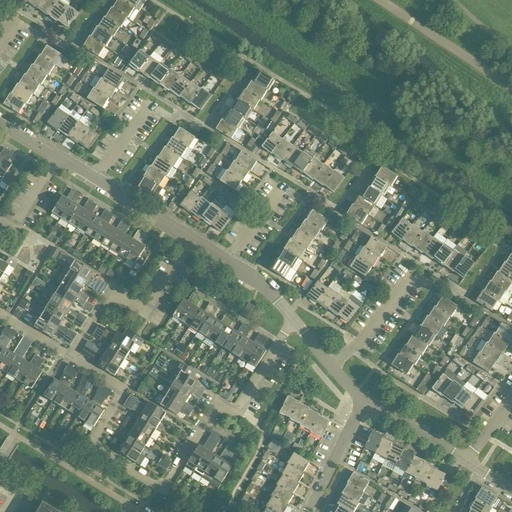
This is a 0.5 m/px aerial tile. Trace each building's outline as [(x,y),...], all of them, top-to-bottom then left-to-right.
[(36,10),(36,9),(43,0),(27,0),(27,1),(27,2),(26,3),(36,10)] [(54,0),(43,0),(36,9),(46,17),(47,16),(56,23),(57,22),(67,29),(78,15),(67,7),(57,0),(56,1),(54,0)] [(110,8),(127,19),(133,9),(134,9),(119,0),(116,0),(111,9),(110,8)] [(119,0),(134,9),(139,0),(119,0)] [(103,18),(119,28),(125,19),(126,19),(127,19),(110,8),(104,19),(103,18)] [(153,17),(157,20),(162,12),(158,9),(153,17)] [(145,27),(149,30),(154,22),(146,16),(143,22),(147,24),(145,27)] [(96,27),(95,28),(112,38),(118,28),(119,29),(119,28),(103,18),(97,28),(96,27)] [(88,37),(105,47),(111,38),(112,38),(95,28),(89,37),(88,37)] [(138,37),(142,39),(147,31),(143,29),(141,32),(138,37)] [(162,41),(155,35),(152,39),(160,45),(162,41)] [(105,47),(88,37),(81,48),(97,58),(104,47),(105,48),(105,47)] [(131,46),(135,49),(140,41),(136,38),(131,46)] [(163,45),(170,51),(173,48),(165,41),(163,45)] [(39,56),(56,66),(62,56),(47,46),(40,56),(39,56)] [(123,56),(127,58),(132,50),(125,46),(122,52),(125,54),(123,56)] [(173,51),(180,57),(183,54),(175,48),(173,51)] [(128,66),(138,74),(150,58),(149,58),(149,59),(139,51),(128,66)] [(183,58),(190,64),(193,60),(186,54),(183,58)] [(32,65),(32,66),(49,76),(55,66),(55,67),(56,66),(39,56),(33,66),(32,65)] [(113,64),(117,66),(122,58),(118,56),(113,64)] [(139,73),(148,80),(160,65),(160,64),(159,65),(150,58),(138,74),(139,73)] [(88,72),(92,74),(97,66),(98,67),(99,64),(94,61),(88,72)] [(194,64),(201,70),(204,66),(196,61),(194,64)] [(150,79),(159,86),(170,71),(170,70),(169,71),(160,65),(148,80),(149,80),(150,79)] [(25,75),(24,75),(41,85),(47,76),(48,76),(49,76),(32,66),(26,75),(25,75)] [(74,74),(77,76),(82,68),(79,66),(74,74)] [(203,71),(211,76),(214,73),(206,67),(205,68),(203,71)] [(101,79),(117,90),(124,80),(104,68),(99,77),(101,79)] [(160,86),(169,93),(181,77),(180,77),(179,78),(170,71),(159,86),(160,86)] [(251,81),(250,81),(268,91),(274,81),(258,71),(252,81),(251,81)] [(81,81),(85,84),(90,76),(85,73),(81,81)] [(214,77),(222,83),(225,79),(217,74),(214,77)] [(24,75),(18,85),(33,94),(39,98),(45,88),(41,86),(41,85),(24,75)] [(66,84),(69,86),(74,78),(71,76),(66,84)] [(170,92),(179,99),(191,83),(190,84),(181,77),(169,93),(170,92)] [(94,89),(110,100),(116,90),(117,91),(117,90),(101,79),(95,89),(94,89)] [(244,90),(243,91),(260,101),(266,91),(267,92),(268,91),(250,81),(244,91),(244,90)] [(73,91),(77,94),(82,86),(78,83),(73,91)] [(180,98),(189,105),(201,90),(201,89),(200,90),(191,83),(179,99),(180,99),(180,98)] [(18,85),(17,84),(11,94),(10,94),(3,104),(19,114),(26,104),(33,94),(18,85)] [(58,93),(62,96),(67,88),(63,86),(58,93)] [(110,100),(94,89),(87,100),(102,110),(108,100),(109,100),(110,100)] [(190,105),(200,112),(214,94),(208,89),(205,93),(201,90),(189,105),(190,105)] [(236,100),(253,111),(258,101),(260,102),(260,101),(243,91),(237,101),(236,100)] [(286,100),(290,102),(295,94),(291,92),(286,100)] [(51,103),(55,105),(60,98),(56,95),(51,103)] [(79,101),(72,95),(69,99),(76,105),(79,101)] [(229,109),(229,110),(245,120),(251,110),(252,111),(253,111),(236,100),(230,110),(229,109)] [(79,106),(87,111),(90,107),(82,102),(79,106)] [(278,110),(282,112),(287,105),(283,102),(278,110)] [(44,112),(48,115),(52,107),(49,105),(44,112)] [(89,112),(97,118),(100,114),(92,108),(89,112)] [(47,124),(56,131),(68,116),(68,115),(67,116),(58,109),(47,124)] [(68,116),(56,131),(57,132),(58,131),(67,137),(78,122),(82,118),(72,110),(70,113),(68,116)] [(222,119),(221,119),(238,130),(244,120),(245,121),(245,120),(229,110),(223,120),(222,119)] [(34,120),(38,123),(42,115),(39,112),(34,120)] [(271,119),(275,122),(280,114),(276,112),(271,119)] [(296,121),(289,116),(287,114),(284,118),(293,125),(296,121)] [(100,119),(108,124),(111,120),(103,115),(100,119)] [(238,130),(221,119),(215,130),(230,140),(236,129),(238,130)] [(264,129),(268,132),(273,124),(269,121),(264,129)] [(68,137),(77,144),(89,128),(88,128),(87,129),(78,122),(67,137),(67,138),(68,137)] [(296,126),(303,131),(306,127),(299,122),(296,126)] [(89,128),(77,144),(78,143),(88,151),(99,136),(98,136),(89,128)] [(172,137),(171,138),(188,148),(195,138),(179,128),(173,138),(172,137)] [(306,132),(314,138),(317,134),(309,128),(306,132)] [(256,139),(260,141),(265,133),(261,131),(256,139)] [(261,147),(271,155),(282,139),(281,140),(272,133),(261,147)] [(317,138),(324,144),(327,140),(319,135),(317,138)] [(164,147),(181,158),(187,148),(188,149),(188,148),(171,138),(165,148),(164,147)] [(246,146),(250,149),(255,141),(251,138),(246,146)] [(272,155),(281,162),(293,146),(292,145),(292,146),(282,139),(271,155),(271,156),(272,155)] [(327,145),(334,150),(337,147),(330,141),(327,145)] [(221,154),(225,157),(230,148),(226,146),(221,154)] [(282,161),(291,168),(303,152),(302,153),(293,146),(281,162),(282,161)] [(157,157),(156,157),(173,167),(179,158),(181,158),(164,147),(158,157),(157,157)] [(337,151),(344,156),(347,153),(340,147),(337,151)] [(206,156),(210,159),(215,150),(211,148),(206,156)] [(8,152),(0,164),(0,182),(0,183),(1,181),(6,185),(14,173),(8,170),(11,166),(7,163),(12,154),(8,152)] [(234,162),(233,162),(250,172),(256,162),(241,152),(235,162),(234,162)] [(292,167),(301,174),(313,158),(312,159),(303,152),(291,168),(292,168),(292,167)] [(348,158),(355,163),(358,160),(351,154),(348,158)] [(213,164),(217,166),(222,158),(218,156),(213,164)] [(149,166),(166,177),(172,167),(173,168),(173,167),(156,157),(151,166),(149,166)] [(203,158),(203,159),(202,157),(199,157),(197,159),(199,162),(201,162),(198,166),(202,169),(207,161),(203,158)] [(303,173),(312,181),(324,165),(323,164),(322,165),(313,158),(301,174),(302,174),(303,173)] [(226,171),(226,172),(242,182),(249,172),(250,173),(250,172),(233,162),(227,172),(226,171)] [(313,180),(322,187),(334,171),(333,171),(333,172),(324,165),(312,181),(313,180)] [(142,175),(142,176),(159,186),(165,177),(166,177),(149,166),(143,176),(142,175)] [(215,168),(212,166),(211,166),(206,174),(210,176),(215,168)] [(375,176),(374,176),(391,187),(397,176),(382,166),(376,176),(375,176)] [(192,176),(195,178),(200,170),(196,168),(192,176)] [(334,171),(322,187),(323,186),(333,193),(344,179),(334,171)] [(242,182),(226,172),(219,182),(235,192),(241,182),(242,183),(242,182)] [(159,186),(142,176),(135,186),(155,199),(162,189),(159,187),(159,186)] [(367,185),(367,186),(383,196),(389,186),(390,187),(391,187),(374,176),(368,186),(367,185)] [(187,187),(188,187),(193,179),(189,177),(184,185),(187,187)] [(202,182),(209,188),(212,184),(205,178),(202,182)] [(212,188),(220,194),(222,191),(215,185),(212,188)] [(360,195),(359,195),(376,206),(382,196),(383,197),(383,196),(367,186),(361,196),(360,195)] [(177,195),(181,197),(185,189),(182,187),(177,195)] [(409,195),(413,198),(418,189),(414,187),(409,195)] [(51,214),(60,219),(76,193),(71,190),(66,199),(61,197),(51,214)] [(223,195),(230,200),(233,197),(225,191),(223,195)] [(179,207),(189,214),(201,198),(200,198),(200,199),(191,192),(179,207)] [(60,219),(68,224),(78,207),(74,205),(80,196),(76,193),(60,219)] [(352,205),(369,215),(375,206),(376,206),(359,195),(353,206),(352,205)] [(169,205),(174,207),(179,199),(174,196),(169,205)] [(402,205),(406,207),(411,200),(407,197),(402,205)] [(190,214),(200,221),(211,205),(210,206),(201,198),(189,214),(190,215),(190,214)] [(233,201),(241,207),(244,204),(236,198),(233,201)] [(68,224),(76,229),(92,203),(88,200),(82,209),(78,207),(68,224)] [(427,208),(419,202),(417,205),(424,211),(427,208)] [(76,229),(84,234),(95,217),(91,215),(96,206),(92,203),(76,229)] [(201,220),(210,227),(222,211),(221,211),(220,212),(211,205),(200,221),(201,220)] [(369,215),(352,205),(346,216),(361,225),(367,215),(368,216),(369,215)] [(394,214),(398,217),(403,209),(399,207),(394,214)] [(427,212),(434,218),(437,214),(429,208),(427,212)] [(84,234),(93,239),(109,213),(104,210),(98,219),(95,217),(84,234)] [(222,211),(210,227),(211,226),(221,233),(232,219),(222,211)] [(304,221),(321,231),(327,221),(312,211),(305,221),(304,221)] [(93,239),(101,245),(112,228),(108,225),(113,216),(109,213),(93,239)] [(437,218),(444,224),(447,220),(440,214),(437,218)] [(387,224),(391,227),(396,219),(392,216),(387,224)] [(391,234),(401,242),(413,226),(412,226),(411,227),(402,220),(391,234)] [(101,245),(110,250),(126,224),(121,221),(115,230),(112,228),(101,245)] [(297,230),(313,241),(319,231),(320,232),(321,231),(304,221),(298,231),(297,230)] [(447,224),(455,230),(457,227),(450,221),(447,224)] [(110,250),(117,255),(128,238),(124,235),(129,226),(126,224),(110,250)] [(377,232),(381,234),(386,226),(382,224),(377,232)] [(402,241),(411,248),(423,232),(422,233),(413,226),(401,242),(402,241)] [(458,231),(465,236),(468,233),(460,227),(458,231)] [(290,239),(289,240),(306,250),(312,241),(313,242),(313,241),(297,230),(291,240),(290,239)] [(117,255),(126,260),(142,234),(137,231),(132,240),(128,238),(117,255)] [(338,239),(342,242),(347,234),(343,231),(338,239)] [(413,247),(422,254),(433,239),(433,238),(432,239),(423,232),(411,248),(412,248),(413,247)] [(351,241),(355,243),(360,235),(355,233),(351,241)] [(51,234),(47,240),(50,241),(55,244),(55,245),(58,239),(51,234)] [(142,234),(126,260),(134,265),(131,270),(137,274),(147,257),(141,253),(144,248),(140,245),(146,236),(142,234)] [(468,237),(475,243),(478,239),(470,234),(468,237)] [(364,248),(380,259),(387,248),(371,238),(365,248),(364,248)] [(423,254),(432,260),(443,245),(442,246),(433,239),(422,254),(422,255),(423,254)] [(282,249),(299,260),(305,250),(306,251),(306,250),(289,240),(283,249),(282,249)] [(479,244),(486,249),(489,246),(481,240),(479,244)] [(331,249),(335,251),(340,243),(336,241),(331,249)] [(343,250),(348,252),(352,245),(348,242),(343,250)] [(433,260),(442,267),(454,251),(453,251),(453,252),(443,245),(432,260),(432,261),(433,260)] [(54,248),(51,253),(56,257),(59,251),(54,248)] [(357,257),(356,258),(373,268),(379,259),(380,259),(364,248),(358,258),(357,257)] [(275,258),(275,259),(291,269),(297,260),(299,260),(282,249),(276,259),(275,258)] [(74,251),(72,255),(80,260),(82,256),(79,254),(75,252),(74,251)] [(323,258),(327,261),(332,253),(328,251),(323,258)] [(443,266),(452,273),(464,258),(464,257),(463,258),(454,251),(442,267),(443,267),(443,266)] [(336,260),(340,262),(345,254),(341,252),(336,260)] [(503,262),(503,263),(511,268),(511,253),(504,263),(503,262)] [(17,264),(0,254),(0,272),(4,274),(9,266),(14,270),(17,264)] [(373,268),(356,258),(350,268),(365,278),(371,268),(373,269),(373,268)] [(464,258),(452,273),(453,273),(454,272),(463,280),(474,265),(464,258)] [(291,269),(275,259),(268,269),(284,279),(290,269),(291,270),(291,269)] [(316,268),(320,270),(325,263),(321,260),(316,268)] [(75,261),(70,269),(96,285),(99,281),(90,275),(92,271),(75,261)] [(102,263),(98,271),(104,275),(109,267),(102,263)] [(342,269),(334,263),(332,267),(339,273),(342,269)] [(496,272),(511,282),(511,268),(503,263),(497,273),(496,272)] [(70,269),(65,277),(82,288),(84,284),(94,289),(96,285),(70,269)] [(309,277),(313,280),(318,272),(314,270),(309,277)] [(342,273),(349,279),(352,275),(345,270),(342,273)] [(27,271),(24,276),(30,280),(31,279),(34,274),(27,271)] [(489,281),(488,282),(505,292),(511,282),(511,283),(511,282),(496,272),(490,282),(489,281)] [(352,280),(360,285),(362,281),(355,276),(354,277),(352,280)] [(65,277),(60,286),(86,302),(89,297),(79,292),(82,288),(65,277)] [(299,285),(303,288),(308,280),(304,277),(299,285)] [(36,278),(34,281),(43,286),(45,284),(40,281),(36,278)] [(306,296),(316,303),(328,288),(327,287),(327,288),(317,281),(306,296)] [(481,291),(481,292),(498,302),(503,292),(505,293),(505,292),(488,282),(482,292),(481,291)] [(363,286),(371,292),(373,288),(365,283),(363,286)] [(60,286),(55,294),(72,304),(74,300),(83,306),(86,302),(60,286)] [(317,303),(326,310),(338,294),(337,295),(328,288),(316,303),(316,304),(317,303)] [(348,300),(337,316),(338,315),(347,323),(366,298),(356,291),(349,301),(348,300)] [(498,302),(481,292),(474,302),(490,312),(496,302),(497,302),(498,302)] [(172,316),(181,322),(197,296),(192,293),(187,302),(183,299),(172,316)] [(55,294),(50,302),(75,318),(78,314),(69,308),(72,304),(55,294)] [(327,309),(337,316),(348,300),(347,301),(338,294),(326,310),(327,310),(327,309)] [(181,322),(189,327),(199,310),(196,307),(201,298),(197,296),(181,322)] [(24,297),(18,306),(23,309),(24,310),(30,301),(24,297)] [(434,307),(450,318),(457,306),(442,297),(435,307),(434,307)] [(50,302),(45,310),(61,321),(64,317),(73,322),(75,318),(50,302)] [(189,327),(197,332),(213,306),(209,303),(203,312),(199,310),(189,327)] [(254,307),(250,305),(248,303),(244,309),(251,313),(254,307)] [(197,332),(205,337),(216,320),(212,317),(217,309),(213,306),(197,332)] [(427,317),(442,326),(443,327),(449,317),(450,318),(434,307),(428,317),(427,316),(427,317)] [(16,310),(13,315),(17,318),(18,319),(21,314),(16,310)] [(45,310),(39,319),(65,335),(68,329),(59,324),(61,321),(45,310)] [(465,311),(463,314),(465,316),(466,316),(466,317),(466,318),(466,319),(466,320),(467,320),(467,321),(468,321),(469,321),(470,321),(471,321),(471,320),(471,321),(472,321),(474,318),(474,317),(465,311)] [(213,342),(230,316),(225,313),(220,322),(216,320),(205,337),(206,337),(202,343),(211,348),(214,343),(213,342)] [(221,347),(232,330),(228,328),(234,319),(230,316),(213,342),(214,343),(221,347)] [(420,327),(436,336),(442,326),(427,317),(420,327)] [(469,325),(473,327),(478,320),(474,318),(472,321),(469,325)] [(482,326),(485,328),(490,320),(486,318),(482,326)] [(65,335),(39,319),(34,328),(51,338),(53,334),(62,339),(65,335)] [(221,347),(230,353),(246,327),(242,324),(236,333),(232,330),(221,347)] [(494,333),(493,334),(510,344),(511,341),(511,330),(501,324),(495,334),(494,333)] [(412,335),(429,346),(435,336),(435,337),(436,336),(420,327),(419,326),(413,336),(412,335)] [(230,353),(237,358),(248,341),(245,338),(250,329),(246,327),(230,353)] [(461,335),(465,338),(470,329),(466,327),(461,335)] [(474,335),(478,337),(483,330),(479,327),(474,335)] [(106,331),(103,335),(129,352),(135,343),(140,347),(144,342),(126,330),(123,335),(118,332),(115,336),(106,331)] [(154,333),(149,339),(150,339),(154,342),(158,335),(154,333)] [(237,358),(246,363),(262,337),(258,334),(252,343),(248,341),(237,358)] [(486,343),(503,353),(509,344),(510,344),(493,334),(487,344),(486,343)] [(109,346),(107,349),(124,360),(129,352),(103,335),(100,340),(109,346)] [(405,344),(404,345),(421,355),(427,346),(428,346),(429,346),(412,335),(406,345),(405,344)] [(0,365),(9,351),(5,349),(11,340),(6,337),(0,346),(0,365)] [(262,337),(246,363),(254,368),(265,351),(261,349),(267,339),(262,337)] [(454,344),(458,347),(463,339),(459,337),(454,344)] [(467,344),(471,347),(476,339),(472,337),(467,344)] [(479,352),(478,352),(496,362),(502,353),(503,354),(503,353),(486,343),(480,353),(479,352)] [(0,365),(0,369),(6,374),(22,348),(18,345),(13,354),(9,351),(0,365)] [(397,354),(414,365),(420,355),(421,356),(421,355),(404,345),(399,355),(397,354)] [(446,354),(450,356),(455,348),(452,346),(446,354)] [(459,354),(463,357),(468,349),(464,346),(459,354)] [(6,374),(15,379),(25,362),(21,359),(27,350),(22,348),(6,374)] [(96,348),(93,352),(119,368),(124,360),(107,349),(105,353),(96,348)] [(119,368),(93,352),(90,356),(99,362),(97,366),(114,377),(119,368)] [(496,362),(478,352),(472,363),(488,372),(494,362),(495,363),(496,362)] [(414,365),(397,354),(391,365),(407,375),(413,365),(414,365)] [(15,379),(23,384),(39,358),(35,355),(29,364),(25,362),(15,379)] [(439,363),(443,366),(448,358),(444,356),(439,363)] [(39,358),(23,384),(31,389),(42,372),(38,369),(43,361),(39,358)] [(465,365),(457,360),(455,363),(462,369),(465,365)] [(179,362),(170,377),(201,396),(204,391),(195,386),(197,382),(193,379),(197,373),(179,362)] [(432,373),(436,375),(441,368),(437,365),(432,373)] [(465,369),(472,375),(475,372),(468,366),(465,369)] [(204,367),(201,371),(206,375),(209,370),(204,367)] [(209,370),(206,375),(214,380),(218,374),(210,368),(209,370)] [(475,376),(483,382),(486,378),(478,372),(475,376)] [(44,396),(52,401),(68,375),(64,373),(58,382),(54,379),(44,396)] [(218,374),(214,380),(219,383),(223,376),(218,373),(218,374)] [(422,381),(426,383),(431,375),(427,373),(422,381)] [(52,401),(60,406),(71,389),(67,387),(73,378),(68,375),(52,401)] [(431,389),(441,397),(453,381),(452,381),(452,382),(442,375),(431,389)] [(175,380),(170,388),(187,399),(189,395),(198,400),(201,396),(170,377),(175,380)] [(486,382),(493,388),(496,384),(489,379),(486,382)] [(442,397),(451,403),(463,388),(463,387),(462,388),(453,381),(441,397),(441,398),(442,397)] [(60,406),(68,411),(84,385),(80,383),(75,392),(71,389),(60,406)] [(68,411),(76,416),(87,399),(84,397),(89,388),(84,385),(68,411)] [(170,388),(164,396),(190,412),(193,408),(184,403),(187,399),(170,388)] [(452,403),(462,410),(473,394),(472,395),(463,388),(451,403),(451,404),(452,403)] [(228,393),(225,399),(230,402),(235,394),(233,393),(230,391),(228,393)] [(76,416),(85,421),(101,395),(96,393),(91,402),(87,399),(76,416)] [(473,394),(462,410),(463,409),(472,416),(483,402),(473,394)] [(101,395),(85,421),(93,427),(104,410),(100,407),(106,398),(101,395)] [(190,412),(164,396),(159,405),(176,416),(179,411),(188,417),(190,412)] [(289,420),(290,420),(298,403),(287,397),(279,414),(290,419),(289,420)] [(137,401),(134,405),(160,421),(165,413),(148,403),(146,406),(137,401)] [(299,426),(300,427),(309,409),(298,404),(299,403),(298,403),(290,420),(300,425),(299,426)] [(141,415),(138,419),(155,430),(160,421),(134,405),(132,410),(141,415)] [(309,433),(310,433),(319,415),(309,410),(309,409),(300,427),(310,432),(309,433)] [(319,415),(310,433),(321,439),(330,422),(319,416),(319,415)] [(127,417),(124,422),(150,438),(155,430),(138,419),(136,423),(127,417)] [(130,432),(128,436),(145,446),(150,438),(124,422),(121,426),(130,432)] [(271,435),(280,439),(282,435),(273,431),(271,435)] [(294,439),(296,434),(287,431),(285,436),(294,439)] [(373,454),(374,454),(383,437),(371,431),(363,447),(374,453),(373,454)] [(116,434),(114,438),(140,455),(145,446),(128,436),(125,440),(116,434)] [(282,441),(290,445),(292,441),(284,437),(282,441)] [(384,460),(393,443),(383,438),(383,437),(374,454),(384,459),(384,460)] [(72,443),(78,447),(81,441),(75,438),(72,443)] [(140,455),(114,438),(111,443),(120,449),(117,453),(134,464),(135,463),(140,466),(145,458),(140,455)] [(185,467),(194,473),(213,442),(208,439),(203,448),(198,446),(185,467)] [(267,448),(271,451),(276,443),(272,440),(267,448)] [(292,448),(300,452),(305,442),(301,440),(298,446),(294,444),(292,448)] [(194,473),(201,478),(215,456),(211,454),(217,444),(213,442),(194,473)] [(393,472),(395,467),(394,467),(402,450),(403,450),(403,449),(393,444),(393,443),(384,460),(385,461),(382,466),(393,472)] [(201,478),(210,483),(229,452),(225,449),(219,458),(215,456),(201,478)] [(303,454),(311,459),(313,454),(305,450),(303,454)] [(404,473),(405,473),(413,456),(403,450),(402,450),(394,467),(395,467),(405,472),(404,473)] [(229,452),(210,483),(218,488),(232,467),(228,464),(234,455),(229,452)] [(261,460),(265,462),(270,454),(266,452),(261,460)] [(293,453),(287,464),(304,474),(303,474),(310,463),(293,453)] [(414,483),(416,480),(415,479),(423,463),(424,463),(424,462),(413,457),(414,456),(413,456),(405,473),(403,478),(414,483)] [(166,471),(171,463),(162,457),(157,465),(166,471)] [(256,471),(260,473),(265,466),(261,463),(256,471)] [(425,485),(425,486),(434,468),(424,463),(423,463),(415,479),(416,480),(425,484),(425,485)] [(288,465),(281,475),(298,485),(299,485),(298,484),(304,474),(287,464),(288,465)] [(434,468),(425,486),(437,491),(445,475),(434,470),(435,469),(434,468)] [(353,472),(346,483),(363,493),(362,492),(369,482),(353,472)] [(366,476),(375,480),(377,476),(368,472),(366,476)] [(251,482),(255,484),(260,476),(255,474),(251,482)] [(282,476),(276,486),(293,496),(292,495),(298,485),(281,475),(282,476)] [(347,484),(341,493),(358,504),(358,503),(357,503),(363,493),(346,483),(347,484)] [(245,492),(249,495),(254,487),(250,484),(245,492)] [(277,487),(271,496),(287,507),(288,507),(287,506),(293,496),(276,486),(277,487)] [(497,511),(504,501),(482,488),(475,499),(492,509),(497,511)] [(397,494),(405,499),(407,495),(399,491),(397,494)] [(342,494),(336,504),(347,511),(352,511),(358,504),(341,493),(341,494),(342,494)] [(376,502),(380,504),(385,496),(381,493),(376,502)] [(240,503),(244,506),(249,498),(245,495),(240,503)] [(271,497),(265,507),(272,511),(284,511),(287,507),(271,496),(271,497)] [(387,503),(391,506),(396,498),(392,496),(387,503)] [(476,500),(470,510),(473,511),(490,511),(492,509),(475,499),(476,500)] [(57,511),(43,503),(38,511),(57,511)]
